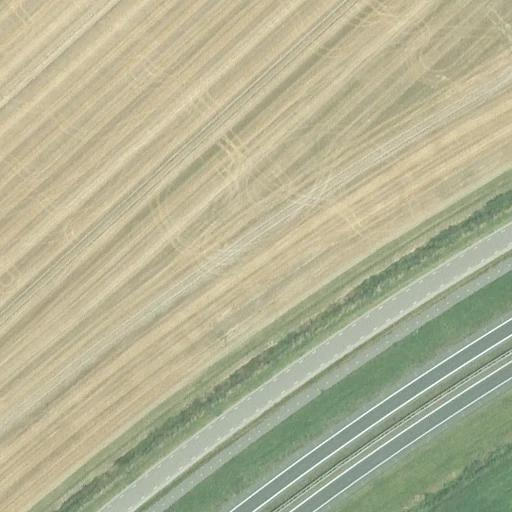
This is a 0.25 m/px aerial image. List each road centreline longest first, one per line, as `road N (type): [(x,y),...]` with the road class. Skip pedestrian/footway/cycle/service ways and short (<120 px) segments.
road 1 (unclassified): [(114,511),(357,332),(511,235)]
road 2 (trunk): [(511,326),(240,511)]
road 3 (trunk): [(302,511),(511,369)]
